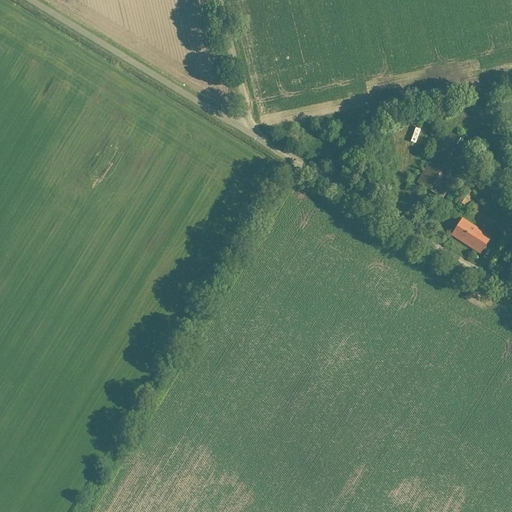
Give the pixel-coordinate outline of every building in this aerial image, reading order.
[(412,142),(416,145),(422,135),(417,132),(412,142)] [(443,201),(474,147),(447,132),(416,184),(443,201)] [(467,208),(485,177),(470,169),(460,186),(464,188),(456,202),(467,208)] [(508,238),(511,232),(511,217),(508,215),(497,231),(508,238)] [(479,255),(491,238),(462,219),(451,236),(479,255)]
